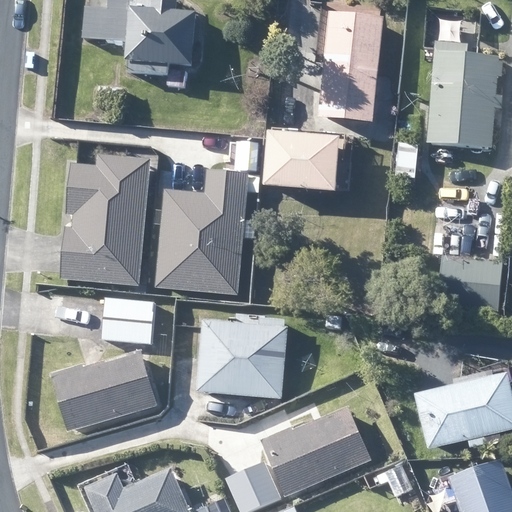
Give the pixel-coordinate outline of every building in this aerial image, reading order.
[(171,0),(164,0),(101,0),(101,12),(79,11),(77,43),(118,46),(117,65),(121,65),(121,76),(160,79),(161,69),(166,70),(165,88),(179,89),(180,72),(183,72),(186,16),(170,15),(171,0)] [(376,127),(385,20),(331,15),(322,122),(376,127)] [(494,59),(470,56),(461,55),(462,46),(429,43),(419,147),(484,153),(488,111),(496,112),(497,98),(489,97),(491,80),(496,81),(498,63),(493,63),(494,59)] [(128,91),(99,88),(97,110),(126,113),(128,91)] [(268,191),(341,199),(347,144),(274,135),(268,191)] [(423,150),(403,147),(399,181),(419,184),(423,150)] [(81,280),(142,284),(142,282),(166,283),(166,286),(214,289),(217,240),(170,237),(169,256),(143,254),(144,246),(93,242),(85,242),(83,262),(81,280)] [(387,271),(406,273),(407,255),(388,253),(387,271)] [(499,265),(442,261),(433,261),(429,310),(495,314),(499,265)] [(147,341),(155,342),(158,310),(149,309),(150,305),(100,300),(96,340),(96,344),(146,349),(147,341)] [(200,318),(199,332),(208,333),(203,397),(286,404),(292,327),(267,325),(268,318),(234,315),(234,321),(200,318)] [(180,397),(172,363),(170,358),(99,378),(110,417),(112,423),(122,461),(195,440),(194,436),(202,434),(195,410),(185,413),(180,397)] [(511,421),(501,376),(492,378),(485,380),(484,375),(443,386),(444,390),(421,396),(405,400),(405,398),(386,403),(390,417),(408,413),(419,455),(460,445),(463,452),(484,446),(482,439),(487,438),(511,432),(511,421)] [(355,414),(268,451),(273,463),(229,482),(242,511),(261,511),(376,464),(355,414)] [(511,511),(511,510),(509,500),(503,485),(496,462),(443,480),(454,511),(511,511)] [(119,475),(83,490),(87,499),(92,497),(97,511),(208,511),(205,503),(193,508),(177,468),(125,489),(119,475)] [(391,486),(396,496),(415,487),(406,468),(378,482),(382,490),(391,486)]
